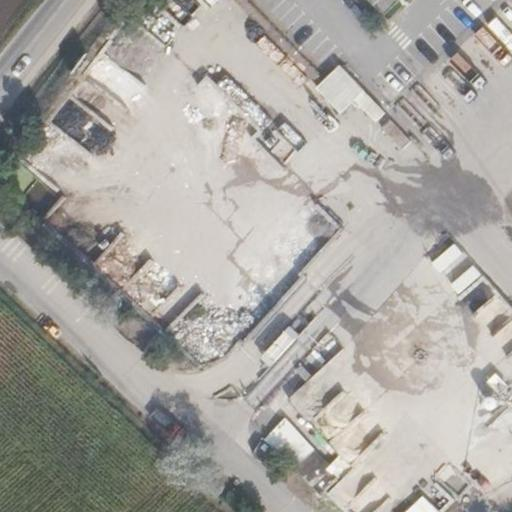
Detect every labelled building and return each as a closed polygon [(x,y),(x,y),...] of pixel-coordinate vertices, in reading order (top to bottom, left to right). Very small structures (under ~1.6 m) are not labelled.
[(373,0),(386,13),(398,0),(373,0)] [(377,122),(388,112),(341,63),(317,86),(343,113),(356,100),(377,122)] [(455,246),(447,254),(467,273),(475,265),(455,246)] [(490,283),(466,302),(476,313),(499,294),(490,283)] [(356,302),(344,314),(359,329),(371,317),(356,302)] [(446,306),(452,336),(462,334),(456,304),(446,306)] [(511,326),(495,339),(504,353),(511,347),(511,326)] [(489,380),(496,370),(478,358),(471,368),(489,380)] [(327,382),(312,372),(279,412),(292,423),(327,382)] [(414,473),(332,394),(296,432),(378,511),(395,511),(407,500),(396,491),(414,473)]
